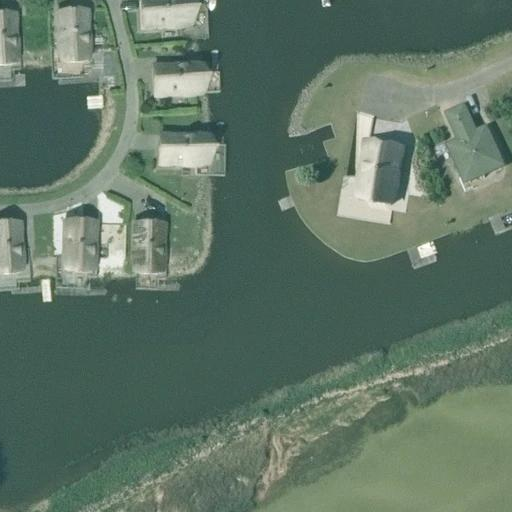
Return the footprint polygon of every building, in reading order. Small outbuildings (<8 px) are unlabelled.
[(191,28),(190,1),(140,4),(141,30),(191,28)] [(59,15),(61,65),(87,64),(85,14),(59,15)] [(0,67),(16,67),(13,17),(0,17),(0,67)] [(152,71),(153,98),(204,96),(202,69),(152,71)] [(480,172),(482,176),(502,167),(485,130),(471,136),(459,109),(443,116),(455,143),(448,147),(460,175),(463,180),(480,172)] [(208,167),(209,141),(159,140),(158,166),(208,167)] [(345,179),(339,214),(388,223),(400,149),(368,144),(362,181),(345,179)] [(67,225),(65,275),(92,276),(93,225),(67,225)] [(0,277),(21,276),(18,226),(0,226),(0,277)] [(134,276),(161,277),(162,227),(136,226),(134,276)]
